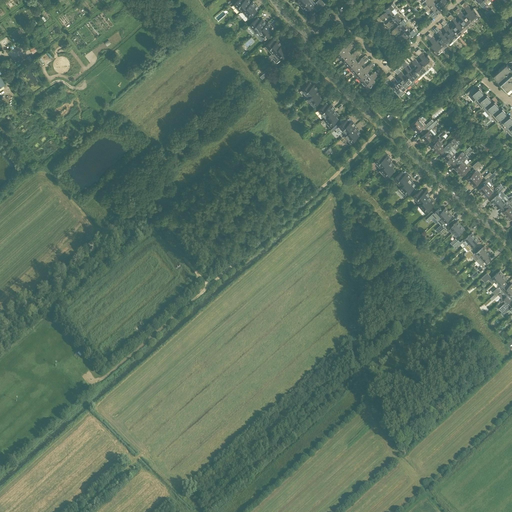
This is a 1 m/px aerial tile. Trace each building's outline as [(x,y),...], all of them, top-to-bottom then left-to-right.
[(237,0),(233,4),(240,12),(241,11),(242,11),(253,1),(252,1),(251,2),(249,0),(237,0)] [(317,11),(325,4),(321,0),(318,0),(314,4),(309,0),(308,0),(302,6),(306,11),(310,8),(311,9),(312,7),(314,9),(315,8),(317,11)] [(427,9),(435,2),(434,0),(430,0),(424,6),(427,9)] [(430,13),(442,2),(441,0),(437,4),(435,2),(427,9),(430,13)] [(248,18),(257,11),(255,8),(257,6),(253,1),(242,11),(248,18)] [(384,16),(396,5),(393,2),(385,9),(387,10),(383,14),(384,16)] [(434,16),(442,9),(440,8),(444,4),(442,2),(430,13),(434,16)] [(392,16),(399,9),(396,5),(384,16),(386,18),(390,14),(392,16)] [(472,9),(468,5),(467,7),(477,19),(481,15),(474,8),(472,9)] [(474,22),(477,19),(467,7),(465,8),(468,12),(467,14),(469,16),(474,22)] [(390,23),(402,12),(399,9),(392,16),(393,18),(389,21),(390,23)] [(465,15),(461,11),(460,13),(468,22),(470,25),(474,22),(469,16),(467,14),(465,15)] [(398,23),(406,16),(402,12),(390,23),(392,25),(396,21),(398,23)] [(467,28),(468,27),(470,25),(468,22),(460,13),(458,14),(461,19),(460,20),(467,28)] [(397,30),(409,20),(406,16),(398,23),(399,25),(395,28),(397,30)] [(260,20),(258,17),(249,25),(256,33),(257,32),(268,22),(267,23),(262,18),(260,20)] [(458,22),(454,17),(453,19),(463,31),(467,28),(460,20),(458,22)] [(460,34),(463,31),(453,19),(451,21),(454,25),(453,26),(460,34)] [(404,30),(412,23),(409,20),(397,30),(398,32),(402,28),(404,30)] [(264,39),(273,31),(270,29),(272,27),(268,22),(257,32),(264,39)] [(403,37),(415,27),(412,23),(404,30),(405,32),(401,35),(403,37)] [(451,28),(447,24),(446,25),(456,37),(460,34),(453,26),(451,28)] [(453,40),(456,37),(446,25),(444,27),(447,31),(446,32),(453,40)] [(410,37),(418,30),(415,27),(403,37),(404,39),(409,35),(410,37)] [(444,34),(440,30),(439,31),(449,43),(453,40),(446,32),(444,34)] [(446,46),(449,43),(439,31),(437,33),(440,37),(439,39),(446,46)] [(437,40),(433,36),(432,38),(442,50),(446,46),(439,39),(437,40)] [(276,41),(275,40),(273,38),(264,46),(271,54),(273,53),(282,44),(278,39),(276,41)] [(438,53),(442,50),(432,38),(430,39),(433,43),(431,45),(438,53)] [(280,60),(289,52),(286,49),(288,47),(284,42),(282,44),(273,53),(280,60)] [(339,56),(351,45),(349,44),(345,47),(343,45),(336,52),(339,56)] [(342,60),(350,53),(348,51),(352,47),(351,45),(339,56),(342,60)] [(345,63),(357,52),(355,51),(351,54),(350,53),(342,60),(345,63)] [(348,67),(356,60),(354,58),(358,54),(357,52),(345,63),(348,67)] [(426,56),(423,52),(421,54),(432,66),(435,62),(428,55),(426,56)] [(428,69),(432,66),(421,54),(419,55),(423,59),(421,61),(428,69)] [(351,70),(363,60),(362,58),(357,61),(356,60),(348,67),(351,70)] [(419,63),(416,58),(414,60),(425,72),(428,69),(421,61),(419,63)] [(354,74),(362,67),(361,65),(365,61),(363,60),(351,70),(354,74)] [(421,75),(425,72),(414,60),(412,62),(416,66),(414,67),(421,75)] [(509,92),(511,89),(511,68),(509,65),(507,63),(494,75),(509,92)] [(357,77),(369,67),(368,65),(364,68),(362,67),(354,74),(357,77)] [(412,69),(409,65),(407,66),(418,78),(421,75),(414,67),(412,69)] [(414,81),(418,78),(407,66),(405,68),(409,72),(407,73),(414,81)] [(361,81),(368,74),(367,72),(371,68),(369,67),(357,77),(361,81)] [(405,75),(402,71),(400,72),(407,80),(410,84),(414,81),(407,73),(405,75)] [(364,84),(376,74),(374,72),(370,75),(368,74),(361,81),(364,84)] [(407,87),(410,84),(407,80),(400,72),(398,74),(402,78),(400,80),(407,87)] [(367,88),(375,81),(373,79),(377,75),(376,74),(364,84),(367,88)] [(398,81),(395,77),(393,78),(399,85),(403,91),(407,87),(400,80),(398,81)] [(400,94),(403,91),(399,85),(393,78),(391,80),(395,84),(393,86),(400,94)] [(312,85),(310,82),(301,90),(308,98),(306,99),(317,89),(319,88),(314,83),(312,85)] [(477,90),(474,87),(467,93),(474,101),(475,100),(474,100),(482,94),(484,92),(480,87),(477,90)] [(313,107),(322,99),(319,96),(322,94),(317,89),(306,99),(313,107)] [(484,97),(482,94),(474,100),(475,100),(481,108),(482,107),(489,101),(492,99),(487,94),(484,97)] [(492,104),(489,101),(482,107),(489,115),(490,114),(497,108),(499,106),(495,101),(492,104)] [(329,105),(326,102),(317,110),(324,118),(322,119),(323,119),(334,109),(335,108),(331,103),(329,105)] [(500,111),(497,108),(490,114),(497,122),(498,121),(505,115),(507,113),(503,108),(500,111)] [(329,127),(338,119),(336,116),(338,114),(334,109),(323,119),(323,120),(329,127)] [(507,118),(505,115),(498,121),(505,129),(505,128),(511,122),(511,117),(510,115),(507,118)] [(347,119),(335,129),(336,130),(336,131),(336,132),(336,133),(337,133),(337,134),(338,134),(339,134),(342,137),(343,136),(350,130),(355,126),(356,125),(352,120),(349,122),(347,119)] [(417,132),(425,125),(421,120),(413,128),(417,132)] [(436,123),(437,122),(435,120),(434,122),(428,127),(427,128),(430,130),(421,137),(426,142),(433,135),(436,133),(437,132),(434,128),(435,127),(436,127),(436,123)] [(350,143),(359,135),(356,133),(359,131),(355,126),(350,130),(343,136),(350,143)] [(443,142),(446,139),(442,136),(448,131),(446,128),(438,135),(440,137),(439,138),(431,146),(434,150),(443,142)] [(443,149),(444,151),(457,140),(455,137),(451,141),(446,145),(443,142),(434,150),(438,154),(443,149)] [(443,157),(446,161),(447,160),(455,153),(457,151),(454,148),(457,145),(459,143),(457,141),(457,140),(444,151),(446,154),(443,157)] [(458,172),(461,170),(467,164),(464,161),(469,157),(468,156),(471,153),(469,151),(466,154),(457,163),(458,165),(455,168),(458,172)] [(458,156),(455,153),(447,160),(446,161),(450,165),(454,160),(456,162),(465,154),(463,152),(458,156)] [(386,156),(383,153),(374,161),(381,169),(380,170),(379,170),(380,171),(391,160),(392,159),(388,154),(386,156)] [(386,178),(395,170),(393,167),(395,165),(391,160),(380,171),(386,178)] [(462,176),(468,170),(470,168),(467,164),(461,170),(458,172),(462,176)] [(470,183),(479,175),(481,173),(478,169),(467,179),(470,183)] [(405,174),(402,171),(394,179),(400,187),(399,188),(410,178),(412,177),(407,172),(405,174)] [(474,187),(482,179),(479,175),(470,183),(474,187)] [(410,178),(399,188),(397,190),(404,197),(415,188),(412,185),(414,183),(410,178)] [(491,186),(493,184),(489,180),(479,190),(482,194),(491,186)] [(494,190),(491,186),(482,194),(486,198),(494,190)] [(424,191),(422,188),(418,192),(416,193),(413,196),(420,204),(418,205),(418,206),(429,196),(431,194),(426,189),(424,191)] [(506,194),(502,190),(499,192),(499,193),(491,201),(494,205),(503,197),(504,196),(506,194)] [(511,194),(509,197),(506,194),(504,196),(503,197),(494,205),(498,209),(503,204),(504,205),(505,205),(511,198),(511,194)] [(425,213),(434,205),(431,202),(434,200),(429,196),(418,206),(425,213)] [(506,216),(511,210),(511,200),(506,206),(506,207),(506,208),(503,212),(506,216)] [(440,206),(426,219),(428,222),(434,216),(438,221),(449,211),(445,207),(443,210),(440,206)] [(438,221),(442,225),(453,215),(449,211),(438,221)] [(453,233),(461,225),(458,221),(449,229),(453,233)] [(456,236),(465,229),(461,225),(453,233),(456,236)] [(462,242),(465,246),(476,236),(472,232),(464,240),(463,239),(460,242),(458,240),(457,240),(452,245),(455,248),(462,242)] [(465,246),(464,246),(468,251),(471,248),(479,240),(476,236),(465,246)] [(472,252),(467,257),(468,258),(472,255),(476,260),(488,250),(484,246),(476,254),(475,253),(474,254),(472,252)] [(476,260),(480,264),(477,268),(480,272),(486,267),(483,264),(484,263),(485,264),(490,260),(488,257),(491,254),(488,250),(476,260)] [(495,282),(503,274),(500,270),(492,277),(487,272),(481,278),(485,282),(489,279),(493,284),(495,282)] [(495,294),(499,290),(506,284),(503,281),(507,278),(503,274),(495,282),(498,285),(497,286),(498,287),(493,292),(495,294)] [(511,290),(511,283),(508,287),(506,284),(499,290),(495,294),(497,296),(502,291),(502,292),(504,291),(507,295),(511,290)] [(511,290),(507,295),(503,299),(506,302),(499,308),(502,312),(504,309),(508,306),(510,305),(508,303),(511,298),(511,290)]
